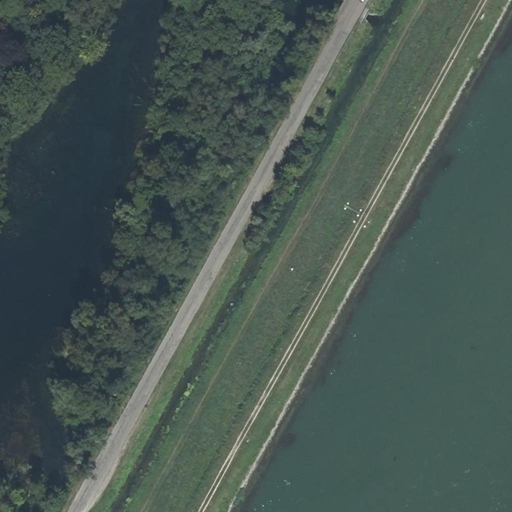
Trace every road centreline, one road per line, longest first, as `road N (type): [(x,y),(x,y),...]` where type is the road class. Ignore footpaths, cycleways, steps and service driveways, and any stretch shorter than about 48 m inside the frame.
road 1 (track): [(488,0),(203,511)]
road 2 (track): [(422,0),(140,511)]
